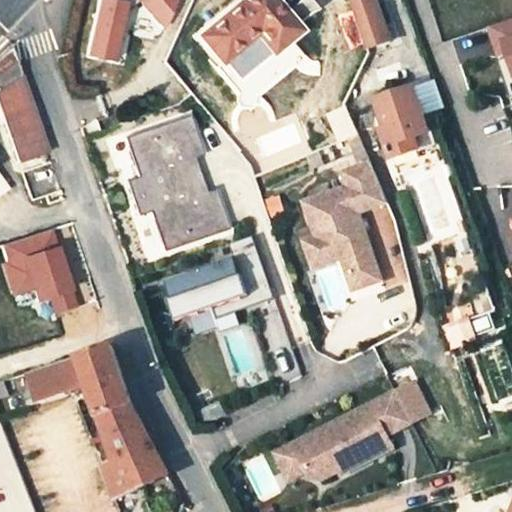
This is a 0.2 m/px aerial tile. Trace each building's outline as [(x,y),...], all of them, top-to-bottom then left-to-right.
[(88,0),(79,61),(110,66),(119,3),(97,0),(88,0)] [(134,0),(148,19),(175,0),(134,0)] [(274,0),(244,0),(201,37),(223,65),(258,35),(274,55),(301,33),(274,0)] [(377,0),(347,0),(360,52),(388,45),(377,0)] [(511,18),(486,28),(497,55),(504,54),(511,75),(511,18)] [(0,112),(17,163),(46,155),(9,48),(0,55),(0,112)] [(399,61),(376,69),(380,78),(402,70),(399,61)] [(375,128),(386,157),(418,147),(415,135),(427,132),(410,84),(371,97),(379,126),(375,128)] [(190,113),(127,138),(141,176),(130,181),(141,215),(153,210),(167,251),(232,226),(219,189),(207,189),(196,158),(205,154),(190,113)] [(394,204),(374,161),(342,171),(351,185),(298,202),(316,265),(344,262),(356,291),(390,278),(368,213),(394,204)] [(251,237),(228,246),(246,295),(212,306),(215,319),(273,298),(251,237)] [(230,259),(161,278),(175,318),(212,306),(243,295),(230,259)] [(88,385),(113,463),(101,468),(111,489),(164,467),(133,405),(112,346),(44,368),(54,396),(88,385)] [(418,426),(397,390),(276,454),(292,484),(311,474),(319,486),(344,476),(346,479),(404,451),(396,437),(418,426)]
